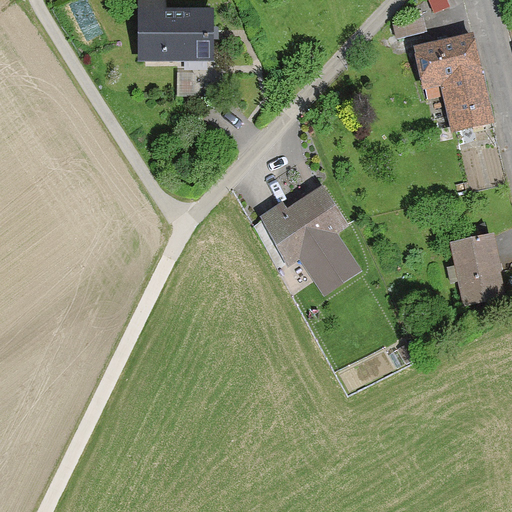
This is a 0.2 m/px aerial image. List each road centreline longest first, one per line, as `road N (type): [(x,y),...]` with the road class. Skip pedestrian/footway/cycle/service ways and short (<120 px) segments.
road 1 (residential): [(396,0),(187,231)]
road 2 (track): [(187,231),(53,511)]
road 3 (track): [(187,231),(37,0)]
road 4 (tertiary): [(511,138),(479,0)]
